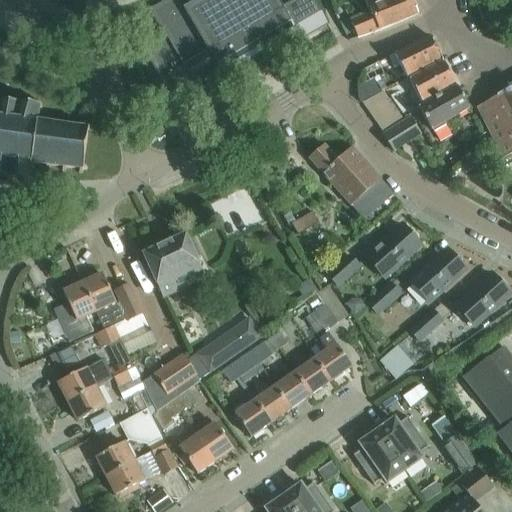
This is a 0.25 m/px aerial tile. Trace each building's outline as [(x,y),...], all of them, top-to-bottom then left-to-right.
[(160,32),(139,45),(155,72),(156,72),(175,104),(176,104),(188,107),(218,90),(231,82),(282,52),(289,48),(327,26),(328,26),(320,13),(312,0),(167,0),(148,11),(154,20),(160,32)] [(349,21),(358,39),(364,38),(380,32),(417,17),(409,0),(363,0),(368,9),(369,9),(370,11),(349,21)] [(407,79),(442,62),(430,38),(395,57),(407,79)] [(422,106),(455,86),(443,63),(409,82),(422,106)] [(358,89),(358,91),(359,102),(360,105),(380,94),(376,87),(383,83),(379,76),(371,81),(371,82),(358,89)] [(443,127),(468,112),(456,89),(418,110),(430,134),(432,133),(433,135),(444,129),(443,127)] [(501,161),(511,155),(511,89),(476,110),(501,161)] [(361,106),(371,120),(391,107),(382,94),(361,106)] [(0,179),(4,180),(4,183),(8,184),(9,181),(23,183),(22,185),(27,186),(27,183),(31,183),(32,180),(29,179),(31,167),(44,168),(44,171),(48,172),(48,169),(60,170),(60,173),(64,174),(65,171),(78,172),(77,175),(81,176),(82,173),(86,173),(86,170),(83,170),(87,135),(91,135),(92,131),(87,131),(88,128),(84,127),(84,131),(70,129),(70,125),(67,125),(66,128),(55,127),(53,126),(54,123),(50,122),(50,125),(38,123),(38,121),(36,120),(38,112),(40,111),(40,109),(37,108),(38,104),(33,104),(33,107),(18,105),(19,102),(14,101),(15,104),(1,102),(1,99),(0,98),(0,179)] [(371,120),(381,135),(400,121),(391,107),(371,120)] [(410,120),(383,137),(394,153),(418,138),(410,120)] [(362,223),(392,196),(350,150),(335,162),(323,149),(308,162),(362,223)] [(296,222),(292,225),(299,235),(302,233),(318,224),(311,213),(296,222)] [(384,280),(419,249),(416,245),(416,238),(411,232),(404,232),(400,228),(365,260),(384,280)] [(161,300),(204,281),(185,238),(142,257),(161,300)] [(410,284),(429,305),(464,273),(460,269),(461,262),(456,256),(449,256),(445,252),(410,284)] [(358,269),(349,258),(326,278),(335,288),(358,269)] [(474,329),(509,297),(505,293),(506,286),(501,280),(494,280),(490,276),(455,308),(474,329)] [(81,286),(94,314),(98,313),(106,331),(102,333),(109,347),(120,341),(115,328),(122,324),(100,277),(81,286)] [(144,315),(130,284),(114,292),(128,322),(144,315)] [(52,312),(56,321),(67,345),(91,334),(85,319),(94,314),(81,286),(62,295),(67,305),(52,312)] [(399,296),(389,286),(368,306),(377,317),(399,296)] [(323,308),(313,315),(306,320),(319,337),(347,316),(327,288),(315,297),(323,308)] [(419,343),(441,323),(431,313),(409,333),(419,343)] [(249,321),(187,365),(199,382),(261,339),(249,321)] [(129,400),(137,416),(154,407),(129,357),(157,342),(152,332),(122,345),(120,341),(109,347),(108,347),(117,365),(109,369),(124,402),(129,400)] [(100,350),(108,347),(109,347),(102,333),(94,337),(100,350)] [(20,334),(11,335),(12,345),(21,344),(20,334)] [(271,339),(279,352),(287,347),(278,334),(271,339)] [(326,352),(315,360),(331,383),(352,369),(328,335),(319,342),(326,352)] [(270,339),(263,345),(271,357),(279,352),(270,339)] [(397,348),(379,363),(394,380),(412,365),(397,348)] [(498,438),(511,455),(511,359),(503,348),(463,379),(505,432),(498,438)] [(58,354),(49,358),(57,376),(66,372),(58,354)] [(248,355),(227,370),(236,383),(258,369),(248,355)] [(194,378),(192,375),(184,364),(181,359),(153,378),(166,397),(194,378)] [(331,383),(315,360),(234,416),(250,439),(331,383)] [(84,371),(57,386),(66,405),(94,390),(112,381),(102,363),(85,372),(84,371)] [(227,370),(221,374),(230,388),(236,383),(227,370)] [(193,389),(171,405),(179,416),(191,407),(194,411),(204,404),(193,389)] [(104,409),(94,390),(66,405),(76,423),(104,409)] [(152,418),(163,433),(173,426),(171,422),(179,416),(171,405),(158,414),(152,418)] [(128,441),(146,446),(150,454),(151,455),(164,448),(158,437),(163,433),(152,418),(158,414),(154,407),(137,416),(120,425),(128,441)] [(108,413),(90,422),(96,434),(114,425),(108,413)] [(374,428),(405,473),(422,460),(419,455),(428,449),(408,419),(398,426),(395,421),(387,426),(384,421),(374,428)] [(195,439),(213,465),(231,453),(212,426),(195,439)] [(387,485),(405,473),(374,428),(363,436),(366,440),(359,445),(363,451),(353,457),(374,487),(384,480),(387,485)] [(478,465),(457,436),(441,447),(462,476),(478,465)] [(196,477),(213,465),(195,439),(178,450),(196,477)] [(95,459),(105,478),(132,464),(123,445),(95,459)] [(132,464),(105,478),(114,497),(115,496),(118,502),(141,490),(138,485),(161,474),(162,477),(175,470),(164,448),(151,455),(150,454),(132,464)] [(480,511),(474,504),(493,489),(476,469),(451,491),(459,503),(447,511),(480,511)] [(435,484),(421,494),(427,503),(442,493),(435,484)] [(280,494),(292,511),(332,511),(314,485),(304,491),(301,486),(294,491),(290,487),(280,494)] [(147,503),(153,511),(163,511),(173,505),(164,491),(147,503)] [(292,511),(280,494),(269,501),(273,506),(265,511),(266,511),(292,511)]
